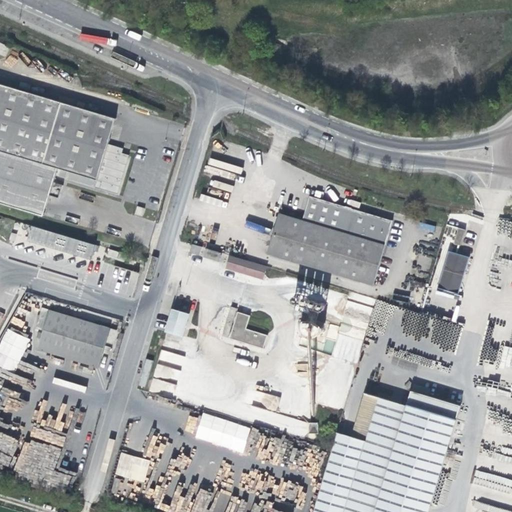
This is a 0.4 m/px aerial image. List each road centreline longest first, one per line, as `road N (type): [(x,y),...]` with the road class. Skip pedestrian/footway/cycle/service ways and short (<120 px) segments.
road 1 (tertiary): [(42,0),(381,150)]
road 2 (tertiary): [(511,131),(480,142),(381,150)]
road 3 (tertiary): [(381,150),(511,173)]
